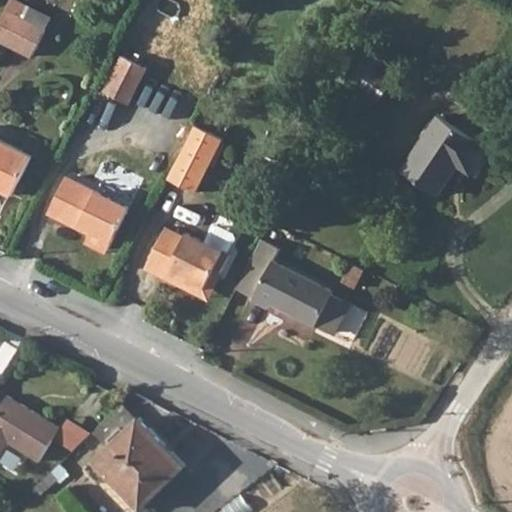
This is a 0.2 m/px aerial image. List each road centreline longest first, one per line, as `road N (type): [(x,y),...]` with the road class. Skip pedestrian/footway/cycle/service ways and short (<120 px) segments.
road 1 (tertiary): [(0,301),(378,489)]
road 2 (unclassified): [(431,470),(437,443),(511,332)]
